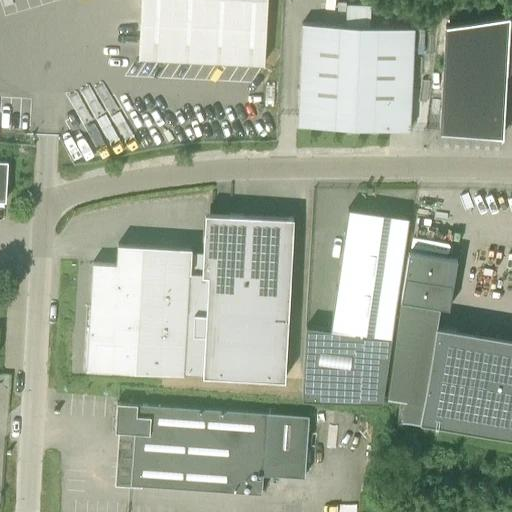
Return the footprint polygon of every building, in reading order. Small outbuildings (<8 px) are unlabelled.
[(141,0),(139,57),(263,63),(266,0),(141,0)] [(302,22),(297,124),(342,126),(365,127),(410,129),(414,27),(370,26),(370,6),(346,5),(345,24),(302,22)] [(503,73),(511,71),(511,18),(507,19),(503,73)] [(503,73),(507,19),(445,29),(438,135),(500,138),(503,73)] [(302,395),(382,399),(408,217),(348,208),(330,328),(306,324),(302,395)] [(205,212),(203,253),(191,253),(191,248),(118,244),(116,263),(93,262),(87,367),(199,374),(206,254),(208,212),(205,212)] [(208,212),(206,254),(199,374),(284,379),(293,217),(208,212)] [(457,258),(408,250),(400,299),(439,306),(448,307),(457,258)] [(401,416),(419,420),(436,324),(439,306),(400,299),(386,400),(404,401),(401,416)] [(419,420),(511,435),(511,336),(436,324),(419,420)] [(134,431),(130,483),(261,492),(262,473),(303,476),(307,414),(117,401),(115,429),(134,431)]
